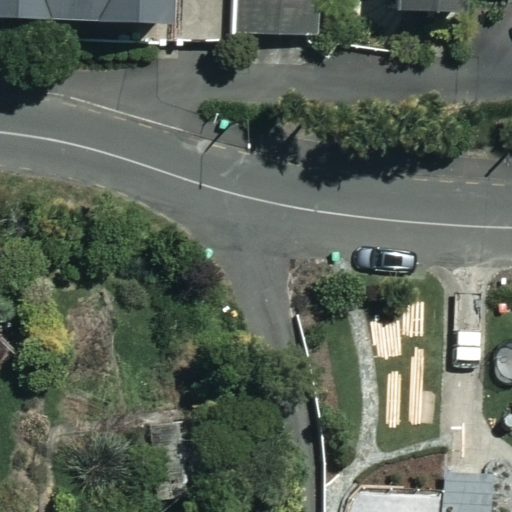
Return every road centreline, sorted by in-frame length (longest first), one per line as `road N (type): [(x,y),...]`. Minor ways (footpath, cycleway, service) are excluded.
road 1 (residential): [(241,194),(296,410),(298,511)]
road 2 (residential): [(241,194),(317,212),(511,227)]
road 3 (residential): [(0,133),(57,139),(241,194)]
